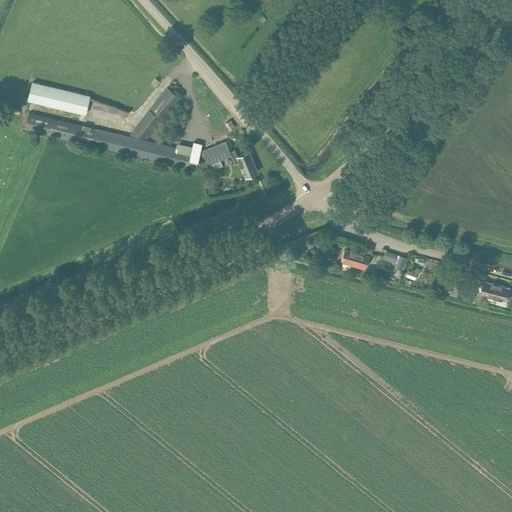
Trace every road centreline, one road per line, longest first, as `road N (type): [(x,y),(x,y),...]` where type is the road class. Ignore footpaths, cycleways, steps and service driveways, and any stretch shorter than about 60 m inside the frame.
road 1 (secondary): [(0,340),(311,198)]
road 2 (secondary): [(311,198),(369,149),(489,0)]
road 3 (unclassified): [(311,198),(142,0)]
road 4 (unclassified): [(511,275),(366,233),(311,198)]
